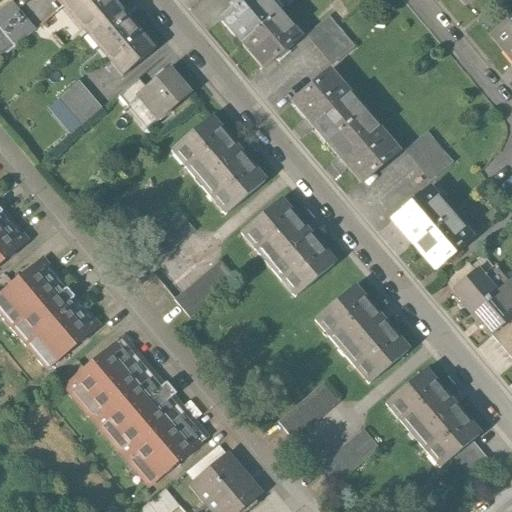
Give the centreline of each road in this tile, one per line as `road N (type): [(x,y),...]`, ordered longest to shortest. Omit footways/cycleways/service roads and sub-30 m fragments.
road 1 (residential): [(511,423),(157,0)]
road 2 (residential): [(306,511),(0,157)]
road 3 (residential): [(411,0),(511,120)]
